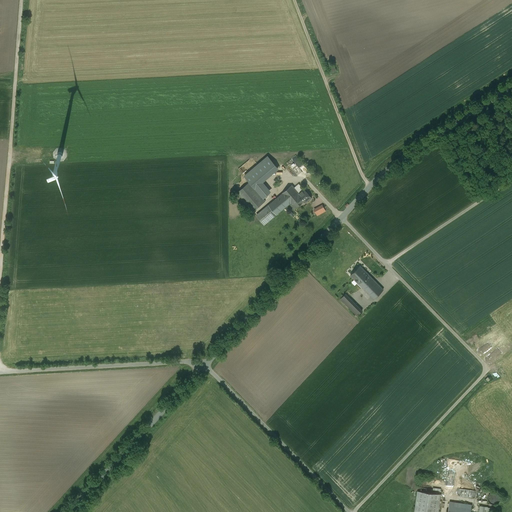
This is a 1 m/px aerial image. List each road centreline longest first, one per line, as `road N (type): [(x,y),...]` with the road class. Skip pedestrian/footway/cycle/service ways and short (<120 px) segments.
road 1 (unclassified): [(204,365),(396,162),(511,86)]
road 2 (track): [(0,311),(22,0)]
road 3 (unclassified): [(349,511),(204,365)]
road 4 (unclassified): [(0,372),(204,365)]
road 5 (track): [(370,187),(293,0)]
road 6 (unclassified): [(69,511),(204,365)]
